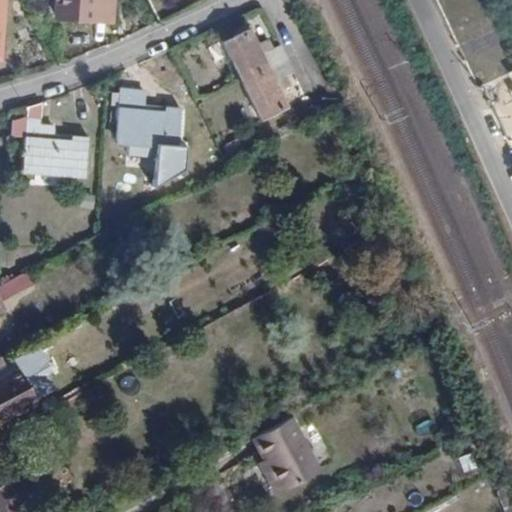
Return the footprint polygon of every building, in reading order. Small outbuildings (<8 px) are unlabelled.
[(92,24),(92,21),(94,0),(56,0),(54,20),(92,24)] [(107,0),(94,0),(92,21),(106,22),(107,0)] [(225,53),(239,80),(284,58),(278,44),(271,48),(259,54),(255,44),(247,29),(219,42),(225,53)] [(259,54),(271,48),(266,38),(255,44),(259,54)] [(215,57),(225,53),(219,42),(210,46),(215,57)] [(286,106),(277,90),(273,81),(282,76),(291,72),(284,58),(239,80),(259,120),(286,106)] [(287,85),(282,76),(273,81),(277,90),(287,85)] [(132,109),(132,105),(133,90),(117,90),(116,108),(132,109)] [(87,137),(54,135),(38,134),(39,127),(40,105),(39,101),(23,106),(25,111),(21,168),(31,169),(53,171),(84,174),(87,137)] [(179,108),(132,105),(132,109),(116,108),(114,139),(124,139),(149,141),(179,141),(179,108)] [(54,128),(39,127),(38,134),(54,135),(54,128)] [(123,154),(148,156),(149,141),(124,139),(123,154)] [(179,141),(149,141),(148,156),(149,185),(178,167),(179,141)] [(53,171),(31,169),(38,182),(52,184),(53,171)] [(22,354),(8,362),(1,365),(0,365),(0,418),(43,394),(51,390),(43,374),(48,371),(35,347),(22,354)] [(266,463),(281,492),(318,473),(290,420),(254,440),(266,463)] [(275,495),(281,492),(266,463),(259,466),(275,495)] [(0,511),(20,511),(4,481),(0,482),(0,511)] [(104,501),(116,494),(112,489),(101,495),(104,501)] [(109,508),(120,503),(116,494),(104,501),(109,508)]
